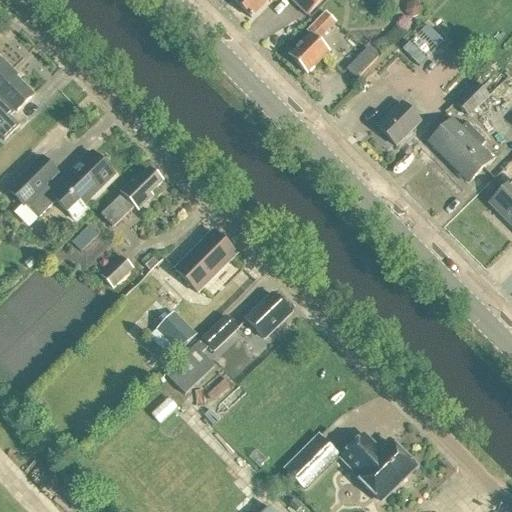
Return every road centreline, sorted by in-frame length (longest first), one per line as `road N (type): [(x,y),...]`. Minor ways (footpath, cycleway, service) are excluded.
road 1 (residential): [(511,508),(11,0)]
road 2 (secondary): [(511,349),(165,0)]
